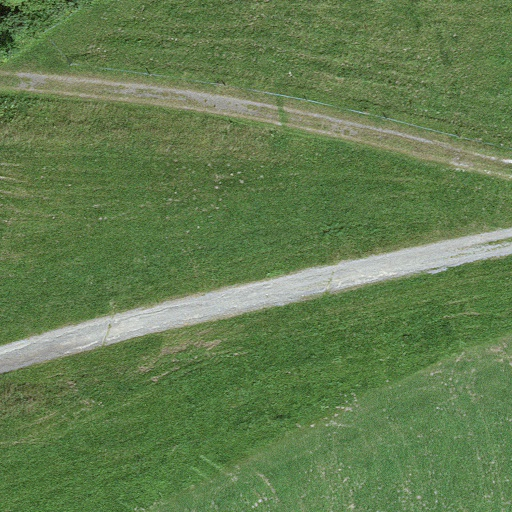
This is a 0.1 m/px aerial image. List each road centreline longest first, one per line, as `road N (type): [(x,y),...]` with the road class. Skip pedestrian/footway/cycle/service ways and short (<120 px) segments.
road 1 (track): [(0,372),(511,241)]
road 2 (track): [(0,88),(121,97),(511,172)]
